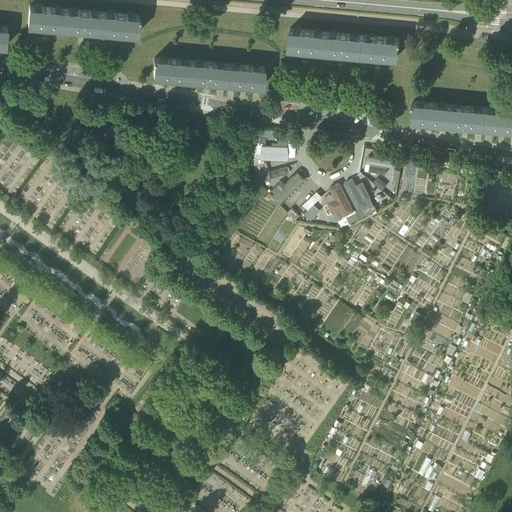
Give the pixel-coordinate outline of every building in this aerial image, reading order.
[(46,25),(48,6),(29,5),(28,23),(46,25)] [(48,6),(46,25),(64,27),(66,8),(48,6)] [(82,28),(84,10),(66,8),(64,27),(82,28)] [(84,10),(82,28),(101,30),(102,11),(84,10)] [(119,32),(120,13),(102,11),(101,30),(119,32)] [(120,13),(119,32),(137,33),(138,18),(140,18),(140,16),(139,16),(139,15),(120,13)] [(306,48),(308,30),(290,28),(288,47),(306,48)] [(306,48),(324,50),(326,31),(308,30),(306,48)] [(326,31),(324,50),(343,52),(344,33),(326,31)] [(344,33),(343,52),(361,53),(363,35),(344,33)] [(363,35),(361,53),(379,55),(381,36),(363,35)] [(381,36),(379,55),(397,57),(399,41),(400,41),(400,39),(399,39),(399,38),(381,36)] [(153,76),(172,77),(173,59),(155,57),(155,58),(154,58),(153,60),(155,60),(153,76)] [(191,60),(173,59),(172,77),(190,79),(191,60)] [(190,79),(208,81),(210,62),(191,60),(190,79)] [(228,63),(210,62),(208,81),(226,82),(228,63)] [(226,82),(244,84),(246,65),(228,63),(226,82)] [(264,67),(246,65),(244,84),(263,85),(264,67)] [(412,120),(430,121),(432,103),(413,101),(413,102),(412,102),(412,104),(413,104),(412,120)] [(450,104),(432,103),(430,121),(448,123),(450,104)] [(448,123),(466,125),(468,106),(450,104),(448,123)] [(486,108),(468,106),(466,125),(485,126),(486,108)] [(485,126),(503,128),(504,109),(486,108),(485,126)] [(511,109),(504,109),(503,128),(511,128),(511,109)] [(377,155),(378,148),(366,146),(365,154),(377,155)] [(286,159),(286,148),(260,148),(260,159),(286,159)] [(403,154),(392,152),(390,158),(402,160),(403,154)] [(391,162),(365,159),(364,169),(390,172),(391,162)] [(287,166),(268,171),(270,178),(289,172),(287,166)] [(393,179),(399,180),(401,170),(394,169),(393,179)] [(258,181),(270,178),(268,171),(257,174),(253,176),(258,181)] [(273,196),(280,203),(304,181),(297,173),(273,196)] [(374,181),(383,188),(387,182),(379,175),(374,181)] [(356,176),(343,182),(355,209),(368,204),(356,176)] [(351,210),(338,182),(325,188),(338,216),(351,210)] [(314,202),(304,212),(311,219),(321,209),(314,202)] [(365,209),(368,214),(377,209),(374,204),(365,209)] [(287,212),(295,219),(299,215),(292,207),(287,212)] [(350,223),(361,217),(358,212),(347,217),(350,223)] [(341,227),(350,223),(347,217),(346,216),(343,218),(338,220),(339,221),(341,227)] [(420,324),(425,315),(415,310),(411,319),(420,324)] [(452,355),(457,346),(451,343),(447,351),(452,355)] [(363,390),(369,393),(372,386),(366,383),(363,390)] [(408,445),(409,445),(410,443),(405,441),(400,449),(405,452),(406,450),(408,445)] [(488,453),(485,459),(491,462),(494,455),(488,453)] [(434,469),(439,472),(443,466),(437,463),(434,469)] [(485,471),(479,468),(475,476),(481,478),(485,471)]
